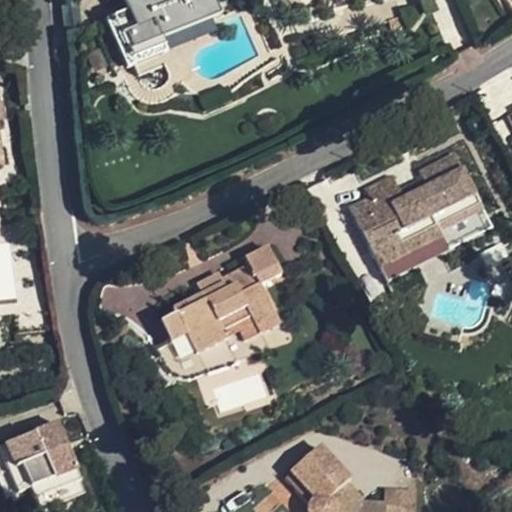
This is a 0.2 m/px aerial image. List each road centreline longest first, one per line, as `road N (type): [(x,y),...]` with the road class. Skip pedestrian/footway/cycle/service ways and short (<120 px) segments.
road 1 (residential): [(67,271),(228,207),(511,55)]
road 2 (residential): [(40,0),(67,271)]
road 3 (residential): [(67,271),(75,371),(136,511)]
